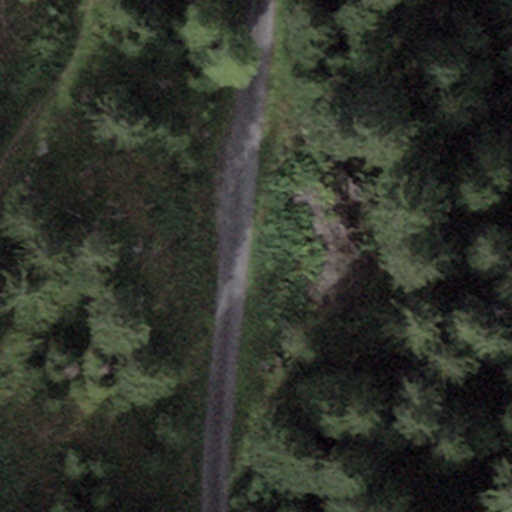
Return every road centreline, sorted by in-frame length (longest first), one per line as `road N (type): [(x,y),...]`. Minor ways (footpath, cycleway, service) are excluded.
road 1 (track): [(253,0),(233,362),(234,511)]
road 2 (track): [(95,0),(72,66),(0,164)]
